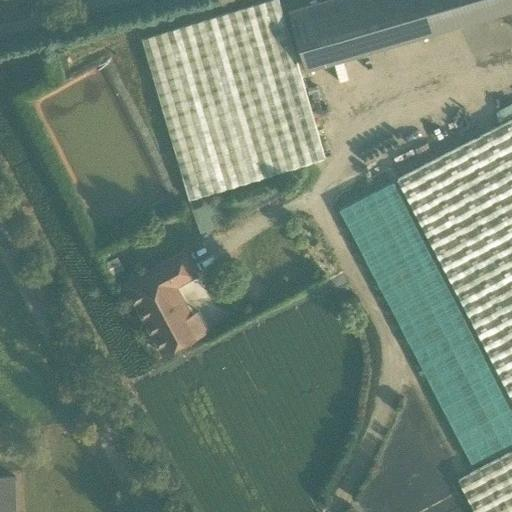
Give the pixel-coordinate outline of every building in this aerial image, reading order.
[(283,0),(266,0),(145,31),(185,185),(210,179),(206,166),(197,169),(196,164),(210,160),(208,153),(225,149),(233,180),(323,157),(283,0)] [(511,0),(323,0),(288,10),(305,69),(511,8),(511,0)] [(511,117),(400,169),(487,356),(504,348),(491,345),(494,341),(483,335),(484,327),(478,314),(490,262),(500,258),(511,260),(511,117)] [(511,440),(511,413),(383,171),(331,198),(472,462),(511,440)] [(215,201),(191,209),(199,233),(215,227),(211,216),(219,213),(215,201)] [(124,284),(161,354),(208,329),(197,308),(190,311),(178,287),(199,275),(186,251),(124,284)] [(511,449),(461,473),(478,511),(511,511),(511,380),(506,381),(511,393),(511,449)] [(15,511),(14,477),(0,477),(0,511),(15,511)]
